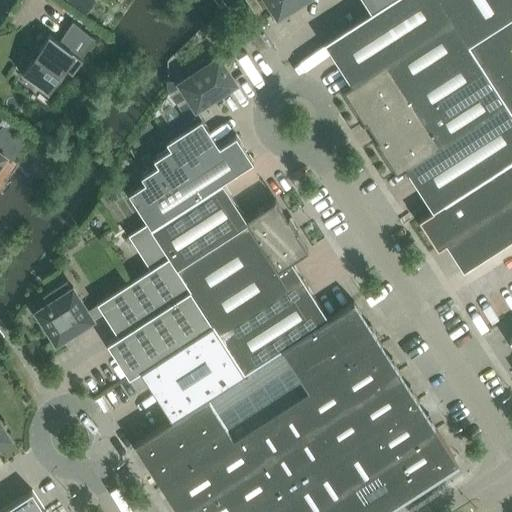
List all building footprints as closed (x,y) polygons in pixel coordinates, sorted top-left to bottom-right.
[(266,0),(277,16),(302,0),(266,0)] [(406,167),(433,209),(511,157),(511,110),(468,43),(440,0),(387,0),(371,11),(324,41),(351,83),(343,88),(364,122),(367,120),(378,138),(376,139),(397,172),(406,167)] [(387,0),(364,0),(371,11),(387,0)] [(511,0),(440,0),(468,43),(511,14),(511,0)] [(511,14),(468,43),(511,110),(511,14)] [(59,77),(57,76),(64,65),(72,71),(82,56),(96,37),(73,21),(59,40),(49,33),(39,48),(41,49),(34,59),(32,58),(22,73),(48,91),(59,77)] [(178,81),(196,108),(236,82),(219,55),(206,63),(203,58),(203,57),(187,67),(188,68),(191,73),(178,81)] [(0,162),(5,155),(10,159),(23,141),(11,133),(17,125),(4,116),(0,121),(0,125),(2,127),(0,130),(0,162)] [(222,180),(253,160),(236,134),(219,144),(201,117),(166,140),(170,146),(154,157),(158,163),(141,174),(145,181),(128,192),(148,222),(144,224),(145,226),(148,224),(149,227),(151,226),(222,180)] [(445,242),(463,269),(511,237),(511,157),(433,209),(419,218),(433,240),(433,239),(438,247),(445,242)] [(222,180),(151,226),(169,255),(212,322),(244,371),(282,347),(328,317),(291,260),(308,249),(296,231),(297,230),(289,216),(287,217),(275,198),(246,217),(222,180)] [(129,376),(140,369),(212,322),(169,255),(97,302),(97,303),(87,309),(73,286),(71,288),(67,281),(66,280),(43,295),(44,296),(44,295),(48,302),(36,310),(56,342),(93,318),(103,311),(118,334),(107,341),(129,376)] [(511,257),(473,282),(473,283),(499,323),(511,314),(511,257)] [(207,395),(172,418),(134,442),(179,511),(368,511),(454,456),(354,300),(328,317),(282,347),(308,388),(233,436),(207,395)] [(212,322),(140,369),(172,418),(207,395),(244,371),(212,322)] [(0,443),(10,437),(0,420),(0,443)] [(0,511),(46,511),(32,489),(0,510),(0,511)]
